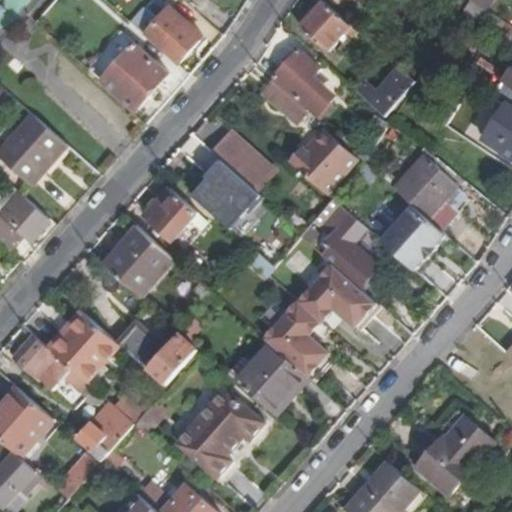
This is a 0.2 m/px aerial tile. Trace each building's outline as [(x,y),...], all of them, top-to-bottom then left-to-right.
[(330,52),(354,26),(326,1),(303,28),(330,52)] [(482,28),(492,14),(480,6),(471,1),(462,15),(482,28)] [(131,22),(147,36),(179,65),(204,37),(171,8),(160,21),(144,8),(131,22)] [(36,25),(23,40),(33,49),(47,34),(36,25)] [(121,34),(91,68),(103,79),(134,46),(121,34)] [(443,44),(419,82),(433,91),(449,68),(457,74),(467,59),(443,44)] [(137,45),(106,81),(139,109),(170,74),(137,45)] [(299,51),(276,78),(319,117),(333,102),(311,83),(321,70),(299,51)] [(358,92),(386,117),(417,82),(400,67),(378,92),(366,82),(358,92)] [(511,68),(503,82),(504,83),(511,87),(511,68)] [(298,102),(277,83),(268,93),(289,112),(298,102)] [(511,87),(504,83),(494,98),(507,106),(485,141),(504,154),(503,156),(511,161),(511,87)] [(201,169),(228,193),(236,185),(250,198),(271,175),(245,151),(260,134),(223,101),(208,118),(229,137),(201,169)] [(69,146),(34,115),(0,154),(36,186),(69,146)] [(376,118),(355,153),(367,163),(390,127),(376,118)] [(296,166),(318,185),(330,195),(359,162),(325,133),(296,166)] [(426,156),(397,189),(401,193),(415,206),(443,232),(459,214),(454,209),(458,204),(450,197),(459,187),(426,156)] [(335,199),(352,214),(369,229),(401,193),(397,189),(367,163),(335,199)] [(0,207),(6,212),(21,194),(10,184),(0,194),(0,207)] [(243,206),(250,198),(236,185),(228,193),(243,206)] [(285,223),(301,237),(335,199),(330,195),(318,185),(285,223)] [(170,190),(146,217),(176,242),(199,215),(170,190)] [(6,212),(4,214),(27,235),(34,241),(45,228),(48,231),(55,223),(21,194),(6,212)] [(335,199),(301,237),(321,255),(334,240),(332,239),(352,214),(335,199)] [(443,232),(415,206),(384,242),(418,273),(427,262),(433,266),(454,243),(443,232)] [(385,213),(374,225),(386,236),(397,224),(385,213)] [(27,235),(4,214),(0,218),(0,241),(13,253),(27,235)] [(354,247),(369,230),(369,229),(352,214),(332,239),(334,240),(340,245),(334,252),(340,257),(333,265),(334,266),(363,291),(381,270),(354,247)] [(107,267),(143,299),(178,260),(141,228),(107,267)] [(269,274),(270,273),(275,268),(255,250),(249,257),(269,274)] [(377,304),(363,291),(334,266),(302,303),(323,321),(324,323),(335,310),(356,328),(377,304)] [(216,294),(194,275),(177,294),(189,304),(183,312),(193,321),(194,319),(216,294)] [(309,336),(323,321),(302,303),(300,301),(267,339),(271,343),(310,378),(331,354),(309,336)] [(73,369),(93,387),(108,369),(105,366),(122,345),(121,344),(85,312),(72,326),(77,329),(67,339),(56,354),(73,369)] [(204,327),(194,319),(193,321),(182,333),(192,342),(204,327)] [(169,386),(201,349),(192,342),(182,333),(171,324),(163,332),(175,343),(167,352),(137,326),(121,344),(122,345),(141,362),(143,363),(169,386)] [(72,326),(51,350),(56,354),(67,339),(77,329),(72,326)] [(51,350),(36,336),(15,359),(38,380),(46,372),(60,384),(73,369),(56,354),(51,350)] [(237,381),(278,418),(312,379),(310,378),(271,343),(237,381)] [(0,371),(13,383),(23,373),(1,354),(0,354),(0,371)] [(23,458),(56,421),(19,389),(0,410),(0,413),(2,415),(0,417),(0,438),(20,455),(23,458)] [(225,390),(178,444),(217,480),(232,463),(227,458),(246,438),(251,443),(265,426),(225,390)] [(115,407),(135,425),(144,415),(124,397),(115,407)] [(147,434),(166,412),(155,403),(144,415),(135,425),(147,434)] [(115,407),(112,404),(80,442),(92,452),(104,462),(113,452),(135,425),(115,407)] [(445,438),(420,468),(453,497),(498,444),(468,418),(449,440),(445,438)] [(23,458),(20,455),(17,459),(0,444),(0,465),(5,470),(0,474),(0,503),(7,510),(23,491),(29,496),(40,483),(50,491),(54,486),(53,484),(45,477),(37,471),(23,458)] [(104,462),(92,452),(58,489),(59,490),(71,500),(104,462)] [(104,462),(115,472),(124,461),(113,452),(104,462)] [(406,511),(424,492),(391,464),(359,501),(371,511),(406,511)] [(141,495),(159,511),(217,511),(188,486),(173,503),(151,484),(141,495)] [(124,511),(159,511),(141,495),(140,494),(124,511)]
